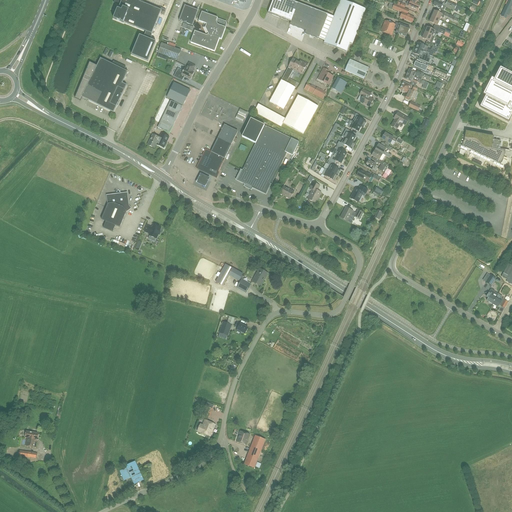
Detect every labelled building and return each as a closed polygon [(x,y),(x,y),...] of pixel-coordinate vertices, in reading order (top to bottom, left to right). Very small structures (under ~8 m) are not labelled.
[(117,9),(113,19),(123,23),(151,34),(161,10),(137,1),(137,0),(114,0),(113,3),(119,5),(118,9),(117,9)] [(161,0),(160,5),(163,6),(162,9),(167,11),(168,5),(172,6),(173,0),(161,0)] [(324,41),(326,37),(334,17),(289,0),(272,0),(268,13),(291,22),(290,25),(306,31),(305,34),(319,39),(324,41)] [(326,37),(324,41),(324,43),(346,52),(349,43),(352,44),(365,9),(342,0),(339,0),(334,17),(326,37)] [(418,1),(416,0),(408,0),(408,2),(407,2),(406,4),(407,6),(418,10),(420,4),(417,3),(418,1)] [(454,11),(457,5),(447,1),(446,4),(444,3),(443,3),(437,0),(435,0),(433,5),(443,10),(445,6),(454,11)] [(505,6),(500,16),(506,19),(511,4),(511,0),(507,0),(507,1),(506,1),(505,3),(506,4),(505,6)] [(412,23),(414,18),(407,14),(409,11),(405,9),(400,7),(393,4),(391,8),(402,12),(400,18),(412,23)] [(199,11),(185,6),(180,21),(193,26),(199,11)] [(434,11),(432,16),(440,20),(441,17),(443,18),(444,16),(445,16),(457,22),(459,19),(457,19),(453,16),(441,10),(439,13),(434,11)] [(221,40),(225,28),(227,24),(226,22),(217,19),(217,18),(202,12),(198,21),(206,24),(205,28),(208,35),(206,36),(194,31),(190,43),(214,52),(219,39),(221,40)] [(440,20),(432,16),(429,22),(437,25),(440,20)] [(385,21),(381,32),(391,36),(394,28),(397,29),(396,33),(406,37),(410,28),(397,23),(396,25),(385,21)] [(437,34),(438,32),(427,27),(426,28),(425,27),(423,32),(424,32),(432,36),(435,37),(436,34),(437,34)] [(432,36),(424,32),(423,32),(421,36),(422,37),(422,38),(427,40),(426,43),(438,48),(439,46),(432,43),(435,37),(432,36)] [(254,35),(241,57),(272,74),(284,52),(254,35)] [(148,62),(156,41),(139,36),(132,55),(148,62)] [(416,48),(429,53),(432,55),(433,51),(430,49),(428,48),(428,47),(426,45),(418,43),(416,48)] [(177,60),(180,51),(161,44),(158,53),(161,54),(177,60)] [(429,53),(416,48),(414,53),(421,56),(422,55),(424,56),(427,57),(429,58),(430,56),(428,55),(429,53)] [(293,59),(270,103),(284,110),(296,88),(286,83),(294,70),(302,75),(306,67),(307,67),(308,65),(305,63),(305,64),(301,61),(299,63),(297,62),(297,61),(293,59)] [(364,79),(369,68),(350,60),(345,71),(364,79)] [(97,66),(90,63),(78,92),(76,96),(81,98),(82,97),(113,113),(117,106),(118,106),(120,102),(119,101),(127,85),(122,83),(127,74),(99,61),(97,66)] [(416,62),(414,66),(422,70),(421,71),(424,72),(428,74),(430,72),(426,70),(427,68),(424,67),(425,65),(422,63),(422,64),(416,62)] [(176,73),(174,77),(182,81),(184,77),(190,79),(193,73),(192,72),(192,70),(193,70),(195,66),(189,63),(186,69),(184,68),(181,75),(176,73)] [(511,73),(500,68),(493,82),(490,80),(481,96),(485,98),(480,107),(508,122),(511,114),(511,73)] [(421,80),(424,72),(421,71),(416,69),(415,71),(409,69),(407,74),(421,80)] [(447,74),(436,69),(434,73),(439,75),(439,76),(443,78),(443,80),(444,80),(447,74)] [(323,71),(318,79),(324,82),(324,81),(328,84),(332,76),(323,71)] [(425,81),(421,80),(407,74),(405,79),(412,82),(417,84),(417,82),(423,85),(425,81)] [(346,83),(338,79),(332,89),(338,93),(341,87),(343,88),(346,83)] [(409,89),(411,86),(403,82),(400,89),(407,92),(405,98),(408,99),(409,99),(413,92),(412,90),(409,89)] [(183,106),(190,91),(174,83),(166,98),(183,106)] [(325,94),(311,86),(307,83),(304,89),(308,91),(308,90),(314,93),(313,94),(322,99),(325,94)] [(369,107),(374,100),(367,96),(369,93),(363,89),(360,94),(363,96),(360,102),(369,107)] [(298,96),(296,100),(286,119),(283,123),(303,134),(318,106),(298,96)] [(328,110),(335,113),(340,101),(333,98),(328,110)] [(182,106),(171,101),(158,128),(169,133),(182,106)] [(420,106),(411,102),(409,106),(418,110),(420,106)] [(258,104),(254,112),(281,127),(286,119),(258,104)] [(236,120),(242,123),(247,113),(241,110),(236,120)] [(390,126),(393,128),(397,130),(399,126),(401,127),(403,123),(406,125),(409,120),(404,117),(405,116),(398,112),(393,119),(394,120),(390,126)] [(355,117),(352,122),(361,127),(363,128),(366,122),(359,119),(360,116),(356,114),(354,116),(355,117)] [(299,142),(291,139),(251,119),(242,137),(255,143),(238,179),(265,192),(285,152),(292,156),(299,142)] [(361,127),(352,122),(350,121),(347,126),(358,132),(361,127)] [(216,176),(236,136),(232,134),(235,130),(224,125),(211,152),(206,150),(198,168),(216,176)] [(355,137),(350,134),(351,132),(346,129),(342,137),(344,138),(353,142),(355,137)] [(494,136),(466,131),(464,138),(465,138),(461,145),(501,164),(504,157),(505,150),(499,148),(500,140),(493,139),(494,136)] [(152,134),(147,145),(154,148),(156,144),(164,148),(169,138),(168,137),(162,133),(159,138),(152,134)] [(393,138),(385,133),(383,136),(382,138),(382,139),(390,144),(393,138)] [(353,142),(344,138),(341,143),(339,142),(337,145),(343,148),(345,145),(352,149),(355,144),(353,142)] [(400,144),(400,145),(402,146),(405,142),(403,141),(398,138),(396,142),(400,144)] [(375,150),(383,154),(389,158),(391,155),(384,151),(386,149),(390,151),(392,148),(382,142),(380,145),(378,144),(375,150)] [(347,153),(342,151),(343,148),(337,145),(336,148),(338,149),(335,154),(344,159),(347,153)] [(305,146),(297,159),(304,163),(311,150),(305,146)] [(380,159),(383,154),(375,150),(371,155),(373,156),(372,159),(387,168),(389,165),(383,162),(384,162),(380,159)] [(344,159),(335,154),(333,153),(330,158),(328,161),(329,161),(335,164),(336,161),(341,164),(344,159)] [(375,172),(378,166),(375,164),(376,164),(369,160),(365,166),(375,172)] [(340,171),(334,167),(335,164),(329,161),(327,164),(329,165),(327,170),(335,175),(337,176),(340,171)] [(335,175),(327,170),(325,169),(322,174),(333,180),(335,175)] [(371,176),(366,174),(367,173),(363,171),(362,171),(360,170),(358,173),(356,175),(357,176),(363,179),(368,182),(372,177),(376,179),(379,181),(381,178),(378,176),(372,173),(371,176)] [(210,179),(201,175),(199,180),(196,184),(206,188),(208,184),(210,179)] [(315,203),(321,193),(317,191),(320,186),(313,182),(309,189),(312,190),(308,199),(315,203)] [(290,199),(294,192),(284,186),(280,193),(290,199)] [(361,195),(364,197),(368,190),(360,187),(359,190),(356,188),(350,198),(358,202),(361,195)] [(101,220),(106,221),(103,228),(113,232),(115,225),(120,227),(126,212),(131,208),(129,206),(127,193),(107,196),(108,204),(101,220)] [(346,207),(340,217),(348,221),(353,211),(346,207)] [(360,220),(364,213),(357,209),(354,217),(360,220)] [(147,226),(144,232),(149,234),(149,235),(149,236),(148,239),(155,241),(156,238),(156,239),(158,235),(159,235),(160,232),(159,232),(161,228),(159,227),(160,226),(156,224),(155,225),(153,224),(152,228),(147,226)] [(511,266),(508,264),(501,277),(507,280),(506,281),(511,285),(511,266)] [(243,274),(225,265),(216,282),(223,286),(228,275),(239,281),(243,274)] [(259,269),(252,282),(261,286),(268,273),(259,269)] [(495,278),(490,275),(485,282),(491,286),(495,278)] [(237,288),(246,293),(251,284),(242,279),(237,288)] [(507,296),(510,290),(505,287),(501,293),(507,296)] [(487,301),(492,304),(498,294),(490,290),(486,297),(488,298),(487,301)] [(498,294),(492,304),(498,307),(499,305),(505,308),(508,302),(502,298),(502,297),(502,296),(498,294)] [(228,336),(232,325),(223,322),(219,333),(228,336)] [(248,328),(240,324),(237,322),(235,326),(238,328),(236,331),(241,333),(242,332),(245,334),(248,328)] [(204,415),(209,417),(213,409),(207,407),(204,415)] [(210,437),(215,424),(205,420),(202,425),(200,424),(197,431),(210,437)] [(246,445),(250,434),(240,431),(236,442),(246,445)] [(39,434),(26,432),(25,438),(27,438),(26,440),(27,440),(26,446),(36,448),(37,440),(38,440),(39,434)] [(265,440),(256,436),(244,464),(254,468),(254,466),(256,462),(265,440)] [(131,477),(134,484),(143,480),(135,461),(126,466),(127,468),(120,471),(124,481),(131,477)]
